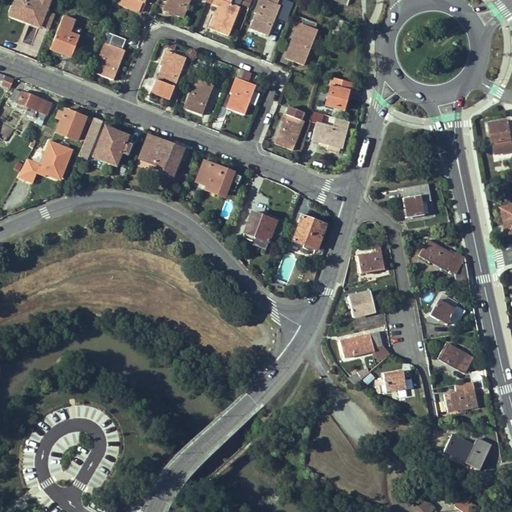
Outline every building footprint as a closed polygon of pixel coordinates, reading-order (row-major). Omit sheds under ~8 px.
[(15,0),(11,11),(31,19),(30,23),(39,27),(50,0),(38,0),(37,0),(15,0)] [(122,0),(120,5),(139,12),(143,1),(145,2),(145,0),(122,0)] [(171,0),(167,11),(184,18),(187,8),(185,6),(187,0),(171,0)] [(213,0),(212,2),(220,5),(211,28),(228,35),(234,19),(232,18),(237,5),(230,3),(231,0),(213,0)] [(270,24),(278,5),(277,4),(279,0),(261,0),(256,13),(258,13),(254,20),(253,20),(250,28),(269,36),(273,26),(270,24)] [(281,6),(278,5),(270,24),(273,26),(281,6)] [(10,15),(30,23),(31,19),(11,11),(10,15)] [(71,57),(79,36),(70,33),(73,26),(75,20),(64,15),(50,49),(71,57)] [(284,57),(302,65),(309,49),(306,47),(314,29),(316,23),(299,16),(293,30),(295,31),(284,57)] [(336,18),(334,26),(341,28),(344,21),(336,18)] [(73,26),(70,33),(79,36),(82,29),(73,26)] [(306,47),(309,49),(316,30),(314,29),(306,47)] [(101,58),(96,73),(113,80),(117,70),(115,70),(122,49),(121,49),(125,39),(113,35),(109,44),(105,43),(100,57),(101,58)] [(122,49),(115,70),(117,70),(124,50),(122,49)] [(169,99),(178,77),(176,77),(184,57),(167,51),(162,65),(164,66),(158,81),(156,80),(154,85),(156,86),(153,93),(169,99)] [(184,57),(176,77),(178,77),(186,58),(184,57)] [(13,79),(0,73),(0,78),(3,80),(1,83),(10,87),(13,79)] [(233,94),(227,108),(243,114),(247,104),(245,104),(253,84),(237,77),(230,93),(233,94)] [(194,88),(186,108),(202,114),(205,105),(204,104),(211,85),(194,78),(191,87),(194,88)] [(351,83),(332,78),(325,104),(342,109),(347,92),(349,92),(351,83)] [(253,84),(245,104),(247,104),(255,85),(253,84)] [(211,85),(204,104),(205,105),(213,85),(211,85)] [(13,95),(12,95),(10,100),(18,103),(16,107),(26,110),(25,113),(37,119),(35,123),(41,125),(46,114),(47,114),(49,110),(51,111),(53,105),(15,90),(13,95)] [(282,122),(284,123),(275,144),(292,151),(296,141),(294,140),(302,121),(301,120),(304,113),(289,107),(286,114),(285,114),(282,122)] [(57,132),(76,140),(85,117),(65,110),(64,113),(62,119),(57,132)] [(341,147),(342,145),(349,122),(312,111),(309,121),(311,121),(305,138),(322,143),(322,141),(328,143),(326,150),(337,154),(340,146),(341,147)] [(86,137),(79,154),(78,156),(86,159),(101,121),(94,118),(88,133),(86,137)] [(508,121),(489,124),(493,143),(511,140),(508,121)] [(125,149),(131,137),(114,130),(113,133),(103,129),(92,155),(115,164),(120,152),(127,155),(129,151),(125,149)] [(79,154),(86,137),(82,136),(75,152),(79,154)] [(141,158),(146,160),(155,139),(150,137),(141,158)] [(181,149),(155,139),(146,160),(155,163),(154,166),(172,173),(181,149)] [(25,161),(16,178),(33,184),(35,175),(44,178),(46,175),(47,172),(61,177),(70,150),(46,142),(38,166),(25,161)] [(193,157),(188,155),(184,165),(189,166),(193,157)] [(197,180),(207,184),(214,187),(212,191),(223,195),(226,187),(233,190),(240,175),(231,171),(231,173),(204,162),(197,180)] [(421,202),(430,200),(427,184),(402,188),(407,217),(423,215),(421,202)] [(276,221),(252,212),(243,236),(245,237),(244,241),(265,249),(276,221)] [(325,225),(302,216),(293,240),(315,249),(325,225)] [(456,283),(464,282),(469,281),(465,258),(458,254),(456,253),(455,255),(428,239),(418,255),(429,261),(430,259),(454,273),(456,283)] [(375,252),(358,256),(361,274),(384,270),(380,246),(374,246),(375,252)] [(287,284),(299,255),(285,250),(274,279),(287,284)] [(374,312),(370,292),(348,297),(350,305),(347,305),(349,318),(374,312)] [(430,312),(448,322),(449,320),(457,325),(466,310),(457,305),(455,309),(444,302),(447,299),(448,296),(443,292),(439,300),(438,299),(430,312)] [(455,309),(457,305),(447,299),(444,302),(455,309)] [(381,346),(379,332),(340,341),(343,357),(354,355),(354,353),(374,349),(373,347),(381,346)] [(472,359),(446,344),(437,359),(446,365),(448,363),(465,372),(472,359)] [(353,375),(357,381),(368,372),(367,368),(364,369),(358,372),(353,375)] [(470,373),(472,382),(487,379),(485,371),(470,373)] [(361,380),(365,386),(374,379),(369,373),(361,380)] [(392,373),(383,374),(387,392),(395,391),(395,389),(405,387),(403,374),(392,376),(392,373)] [(488,388),(487,379),(472,382),(473,390),(444,395),(447,410),(467,407),(467,409),(477,407),(474,390),(488,388)] [(473,445),(452,434),(444,449),(471,463),(470,465),(478,470),(490,446),(477,439),(473,445)] [(481,511),(454,492),(448,500),(455,505),(454,506),(462,511),(481,511)] [(431,511),(435,508),(422,495),(416,502),(425,511),(431,511)]
